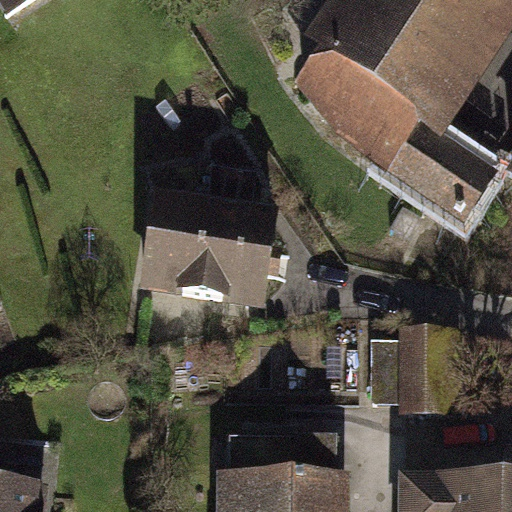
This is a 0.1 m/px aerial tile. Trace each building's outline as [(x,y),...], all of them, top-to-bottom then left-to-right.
[(5,0),(15,14),(37,0),(5,0)] [(477,0),(371,0),(308,96),(341,136),(395,177),(464,222),(491,181),(465,164),(474,149),(431,120),(500,15),(477,0)] [(275,223),(161,205),(148,290),(262,308),(275,223)] [(408,348),(376,348),(375,408),(407,408),(407,419),(448,419),(448,337),(408,337),(408,348)] [(253,483),(227,483),(226,511),(344,511),(345,485),(342,485),(343,442),(254,441),(253,483)] [(0,511),(43,511),(45,497),(25,495),(23,486),(19,481),(12,479),(6,479),(0,483),(0,511)] [(405,487),(404,511),(511,511),(511,486),(447,486),(447,488),(405,487)]
